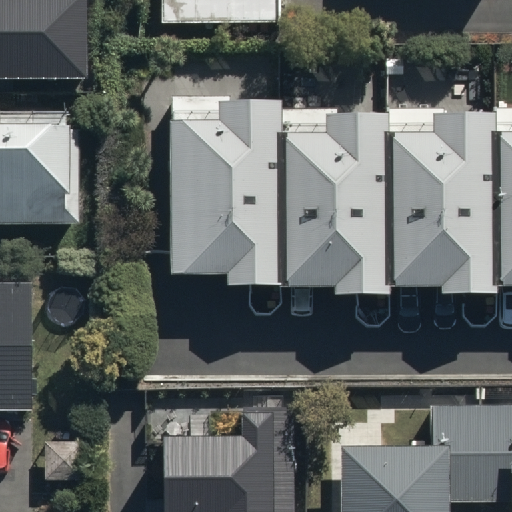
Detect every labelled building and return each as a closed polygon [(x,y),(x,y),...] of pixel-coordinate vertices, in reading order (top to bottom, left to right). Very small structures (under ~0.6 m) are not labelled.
[(78,0),(0,0),(0,75),(80,74),(78,0)] [(156,0),(157,19),(278,19),(278,0),(156,0)] [(276,86),(169,88),(173,262),(222,261),(223,276),(331,274),(331,289),(384,288),(384,280),(432,279),(433,286),(494,285),(494,279),(511,278),(511,104),(277,110),(276,86)] [(0,218),(80,218),(80,144),(68,144),(68,113),(0,113),(0,218)] [(0,407),(34,408),(35,275),(0,275),(0,407)] [(428,433),(337,434),(338,511),(445,511),(445,494),(507,493),(507,511),(511,511),(511,398),(428,399),(428,433)] [(238,438),(159,438),(159,511),(284,511),(285,405),(238,405),(238,438)]
